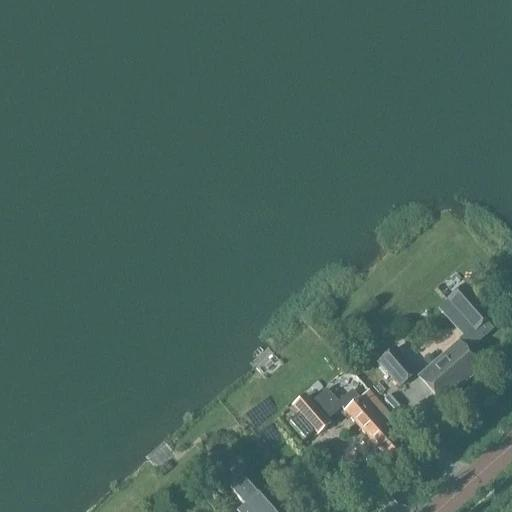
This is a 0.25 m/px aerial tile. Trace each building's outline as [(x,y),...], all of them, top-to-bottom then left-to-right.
[(466,335),(419,379),(441,403),(480,369),(467,354),(482,341),(472,330),(483,321),(458,293),(442,308),(466,335)] [(394,350),(378,364),(399,388),(416,374),(394,350)] [(341,408),(344,411),(359,398),(352,391),(338,403),(325,389),(311,402),(304,394),(290,406),(298,414),(289,422),(305,439),(313,432),(316,435),(330,423),(327,420),(341,408)] [(359,398),(344,411),(388,461),(402,448),(384,427),(393,420),(368,391),(359,398)] [(269,511),(256,496),(239,477),(229,486),(229,490),(243,507),(237,511),(269,511)] [(268,491),(261,483),(254,489),(261,497),(268,491)]
